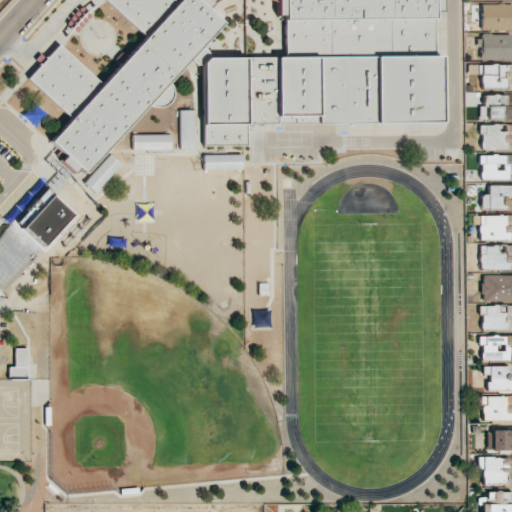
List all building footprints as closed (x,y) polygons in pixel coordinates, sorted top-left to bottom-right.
[(438,122),(435,0),(178,0),(175,3),(171,0),(106,0),(145,39),(99,84),(60,44),(27,77),(70,120),(47,142),(75,170),(84,170),(148,106),(170,106),(170,79),(191,58),(201,68),(203,146),(245,146),(244,126),(438,122)] [(511,29),(511,4),(480,5),(481,30),(511,29)] [(511,34),(480,34),(480,60),(511,59),(511,45),(511,34)] [(511,63),(480,65),(480,90),(511,88),(511,63)] [(511,119),(511,106),(505,106),(505,95),(483,95),(483,106),(479,106),(478,119),(511,119)] [(179,149),(194,149),(193,110),(178,110),(179,149)] [(511,149),(511,124),(480,124),(480,149),(511,149)] [(170,134),(131,135),(131,150),(170,149),(170,134)] [(83,183),(94,193),(121,165),(110,154),(83,183)] [(241,154),(202,155),(203,171),(241,170),(241,154)] [(480,180),(511,178),(511,154),(479,155),(480,180)] [(481,194),(481,209),(506,210),(507,197),(511,197),(511,185),(487,185),(487,195),(481,194)] [(511,215),(479,215),(478,240),(511,240),(511,215)] [(511,244),(479,246),(480,271),(511,269),(511,244)] [(511,275),(481,275),(481,301),(511,301),(511,275)] [(478,306),(478,314),(481,314),(481,329),(511,329),(511,305),(505,306),(505,313),(497,313),(497,306),(478,306)] [(511,335),(478,336),(478,345),(481,345),(481,361),(511,360),(511,335)] [(8,379),(27,380),(28,349),(14,348),(14,367),(9,367),(8,379)] [(488,390),(511,389),(511,378),(509,379),(508,366),(482,367),(482,374),(487,374),(488,390)] [(481,421),(511,420),(511,395),(480,396),(481,421)] [(511,429),(487,429),(487,450),(511,450),(511,429)] [(511,485),(511,471),(510,472),(511,458),(477,457),(476,470),(482,470),(482,485),(511,485)] [(483,511),(511,511),(511,504),(510,504),(510,492),(483,492),(483,511)]
